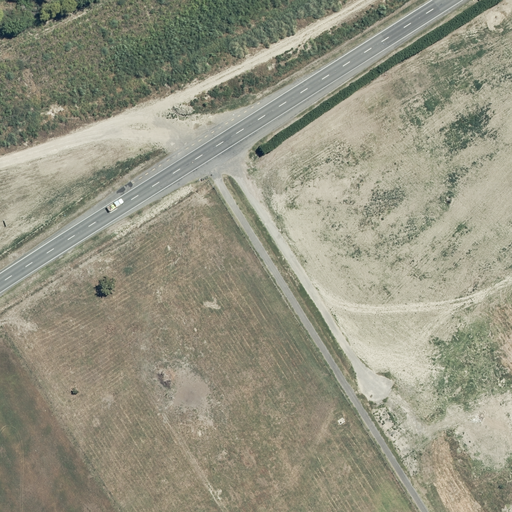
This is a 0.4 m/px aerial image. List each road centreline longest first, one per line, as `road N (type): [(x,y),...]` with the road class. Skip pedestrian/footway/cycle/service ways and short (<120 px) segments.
road 1 (trunk): [(0,283),(447,0)]
road 2 (unknown): [(225,139),(379,390)]
